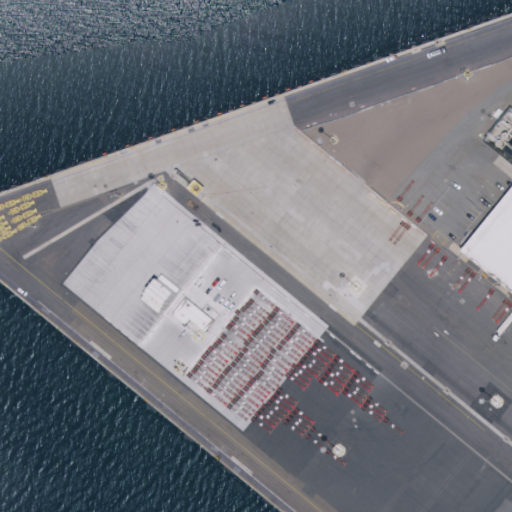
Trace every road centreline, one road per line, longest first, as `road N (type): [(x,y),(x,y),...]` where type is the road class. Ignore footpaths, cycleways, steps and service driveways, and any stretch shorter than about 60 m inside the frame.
road 1 (residential): [(0,255),(8,212),(511,41)]
road 2 (residential): [(202,146),(511,395)]
